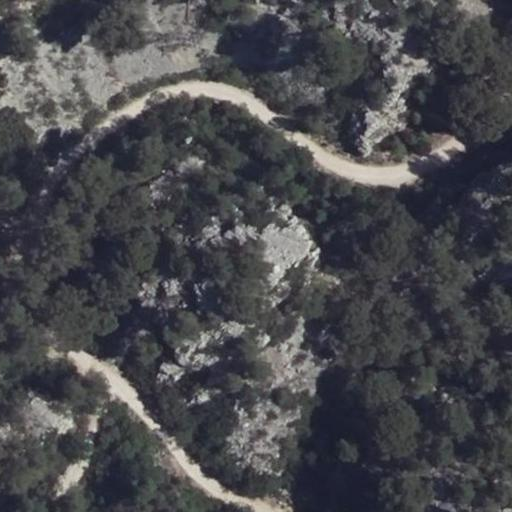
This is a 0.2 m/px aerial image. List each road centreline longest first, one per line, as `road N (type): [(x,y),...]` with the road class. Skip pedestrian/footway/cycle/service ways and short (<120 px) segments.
road 1 (track): [(108,377),(52,322),(32,277),(25,233),(72,154),(124,111),(161,93),(232,91),(347,169),(377,177),(406,175),(441,156),(511,94)]
road 2 (track): [(272,511),(216,485),(108,377)]
